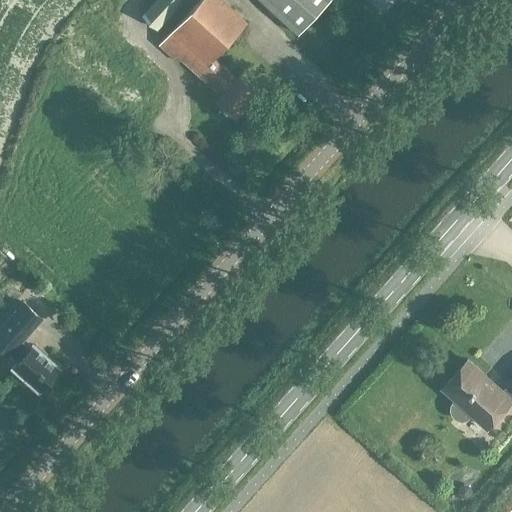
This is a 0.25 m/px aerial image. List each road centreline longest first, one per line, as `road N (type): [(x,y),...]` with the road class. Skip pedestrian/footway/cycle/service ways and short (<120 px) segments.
road 1 (tertiary): [(6,511),(468,0)]
road 2 (secondary): [(202,511),(511,167)]
